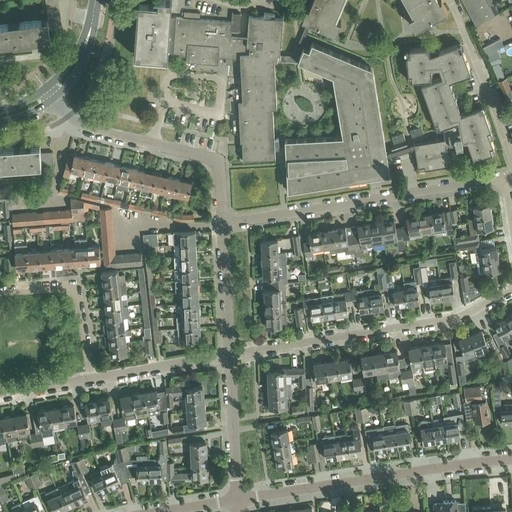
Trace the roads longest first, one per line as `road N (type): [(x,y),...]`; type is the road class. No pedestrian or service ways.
road 1 (residential): [(223,224),(511,180)]
road 2 (residential): [(229,355),(456,322),(511,297)]
road 3 (residential): [(511,460),(239,499)]
road 4 (residential): [(97,380),(88,306),(79,292),(0,295)]
road 5 (residential): [(239,499),(229,355)]
road 6 (residential): [(97,380),(229,355)]
road 7 (residential): [(229,355),(223,224)]
road 8 (residential): [(223,224),(217,162),(152,142)]
